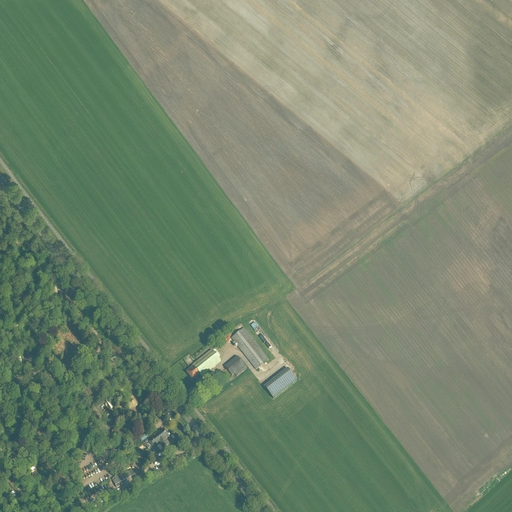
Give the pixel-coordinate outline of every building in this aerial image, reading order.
[(231,339),(255,370),(269,360),(244,329),(231,339)] [(222,364),(212,351),(192,367),(193,368),(187,373),(193,381),(200,376),(202,379),(222,364)] [(22,361),(37,359),(36,353),(21,356),(22,361)] [(247,369),(236,357),(224,367),(232,377),(234,375),(237,377),(247,369)] [(263,388),(273,400),(297,381),(287,369),(263,388)] [(120,437),(119,434),(115,430),(115,429),(106,436),(95,445),(101,453),(112,444),(112,443),(120,437)] [(145,444),(149,450),(154,456),(160,451),(161,452),(170,445),(166,440),(169,438),(164,430),(154,437),(150,440),(148,442),(145,444)] [(164,463),(168,468),(173,465),(169,460),(164,463)] [(134,475),(132,472),(131,470),(125,474),(128,479),(134,475)] [(118,485),(127,479),(124,474),(115,479),(112,480),(116,486),(117,488),(119,487),(118,485)]
